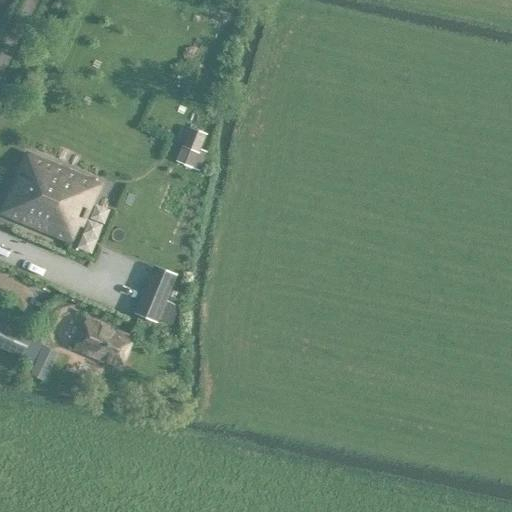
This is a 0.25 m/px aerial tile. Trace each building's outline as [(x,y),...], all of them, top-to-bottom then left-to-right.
[(189,125),(175,159),(198,168),(205,150),(198,147),(205,132),(189,125)] [(2,211),(73,241),(95,190),(98,183),(27,152),(2,211)] [(151,262),(130,310),(156,320),(176,272),(151,262)] [(0,343),(12,349),(21,329),(0,319),(0,343)] [(79,346),(124,364),(135,339),(90,320),(79,346)] [(143,325),(139,334),(149,338),(153,330),(143,325)] [(44,345),(38,359),(47,363),(53,349),(44,345)]
